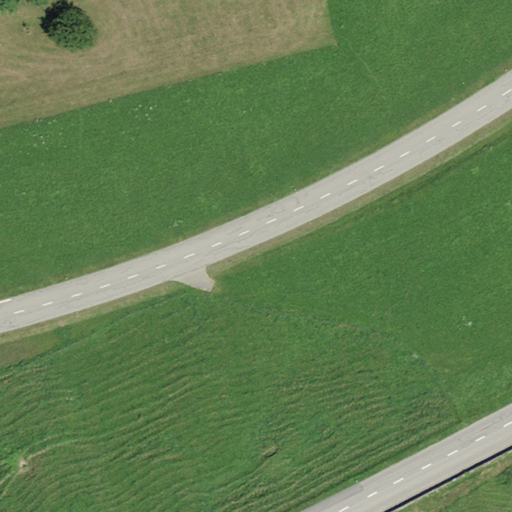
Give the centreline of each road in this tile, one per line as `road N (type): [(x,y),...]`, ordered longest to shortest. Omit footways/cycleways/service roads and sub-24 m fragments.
road 1 (secondary): [(511,86),(277,220),(0,317)]
road 2 (primary): [(511,421),(340,511)]
